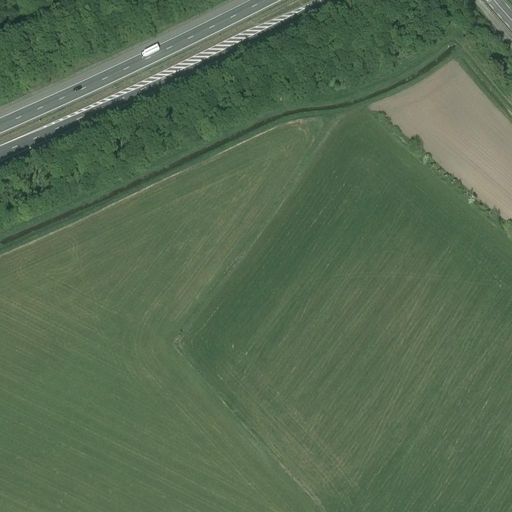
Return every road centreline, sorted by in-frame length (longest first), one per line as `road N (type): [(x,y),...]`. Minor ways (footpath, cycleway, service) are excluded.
road 1 (motorway): [(0,153),(329,0)]
road 2 (motorway): [(265,0),(0,125)]
